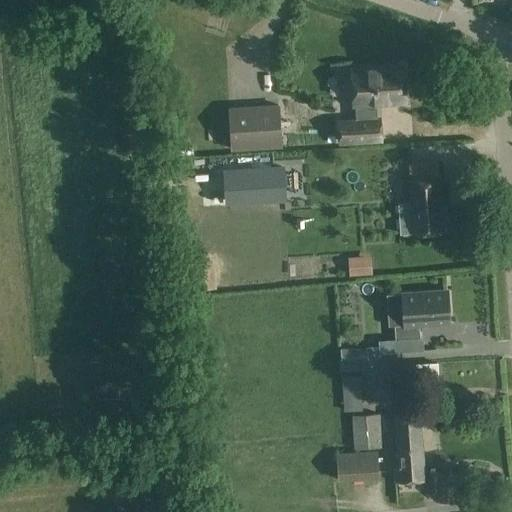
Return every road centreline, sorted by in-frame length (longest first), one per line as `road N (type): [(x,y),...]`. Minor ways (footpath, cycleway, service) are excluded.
road 1 (residential): [(511,198),(493,32)]
road 2 (track): [(0,44),(92,40),(116,23),(121,0)]
